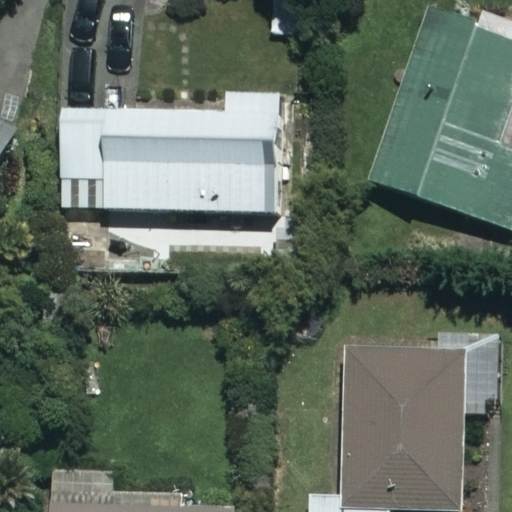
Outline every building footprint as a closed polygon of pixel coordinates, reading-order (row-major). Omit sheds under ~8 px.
[(100,46),(104,0),(66,0),(63,42),(100,46)] [(481,27),(431,10),(371,182),(511,230),(511,41),(480,30),(481,27)] [(141,29),(113,28),(112,99),(140,99),(141,29)] [(227,95),(227,114),(63,110),(62,181),(63,181),(63,210),(104,210),(104,213),(279,219),(282,96),(227,95)] [(0,169),(22,132),(0,120),(0,169)] [(107,293),(44,292),(44,321),(107,323),(107,293)] [(279,299),(238,299),(238,490),(272,490),(279,299)] [(501,406),(502,338),(440,336),(440,352),(348,350),(343,497),(311,497),(310,511),(465,511),(469,418),(487,418),(488,406),(501,406)] [(236,511),(237,510),(183,508),(184,497),(115,495),(115,473),(54,471),(52,511),(236,511)]
